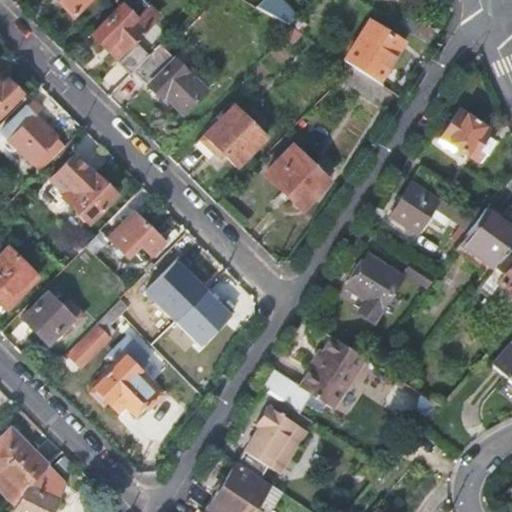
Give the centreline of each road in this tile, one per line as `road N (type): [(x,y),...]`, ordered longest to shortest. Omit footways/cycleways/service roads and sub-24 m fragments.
road 1 (residential): [(0,19),(264,279),(295,298)]
road 2 (residential): [(486,24),(449,58),(295,298)]
road 3 (residential): [(295,298),(154,511)]
road 4 (residential): [(0,359),(152,511)]
